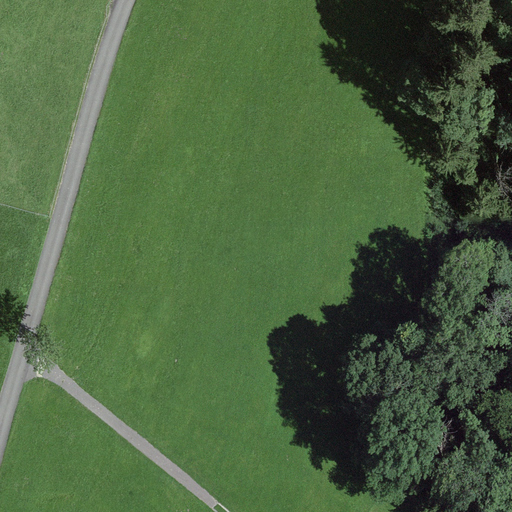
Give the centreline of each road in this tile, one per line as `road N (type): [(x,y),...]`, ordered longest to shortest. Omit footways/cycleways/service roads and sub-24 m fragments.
road 1 (unclassified): [(0,431),(124,0)]
road 2 (track): [(23,349),(223,511)]
